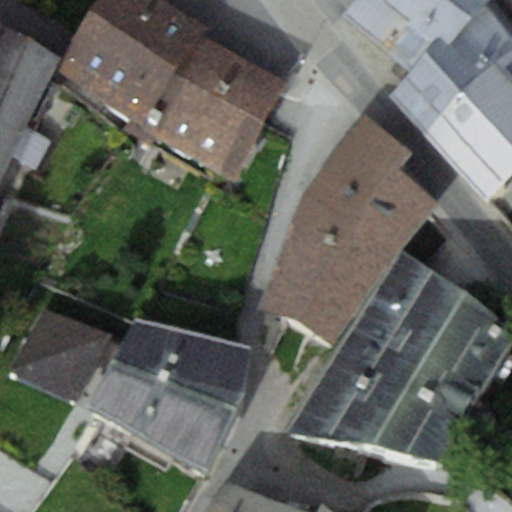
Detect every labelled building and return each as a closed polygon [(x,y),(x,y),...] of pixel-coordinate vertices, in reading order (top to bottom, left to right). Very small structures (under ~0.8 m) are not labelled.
[(163,0),(101,0),(57,70),(143,124),(202,31),(205,26),(163,0)] [(443,41),(468,16),(447,0),(356,0),(344,14),(409,73),(443,41)] [(486,0),(468,16),(443,41),(476,77),(511,38),(511,20),(494,0),(486,0)] [(447,0),(468,16),(486,0),(447,0)] [(0,25),(0,124),(22,133),(59,57),(0,25)] [(236,178),(285,81),(202,31),(143,124),(236,178)] [(511,38),(476,77),(426,129),(486,201),(511,177),(511,38)] [(426,129),(476,77),(443,41),(409,73),(394,93),(426,129)] [(304,193),(391,260),(438,199),(397,167),(409,152),(364,117),(304,193)] [(0,179),(22,133),(0,124),(0,179)] [(391,260),(304,193),(263,309),(331,342),(391,260)] [(511,342),(511,334),(403,250),(286,432),(439,457),(511,342)] [(110,337),(43,305),(11,372),(78,404),(110,337)] [(248,346),(137,315),(88,406),(206,472),(242,397),(248,346)] [(313,511),(229,482),(208,511),(333,511),(322,503),(315,511),(313,511)]
